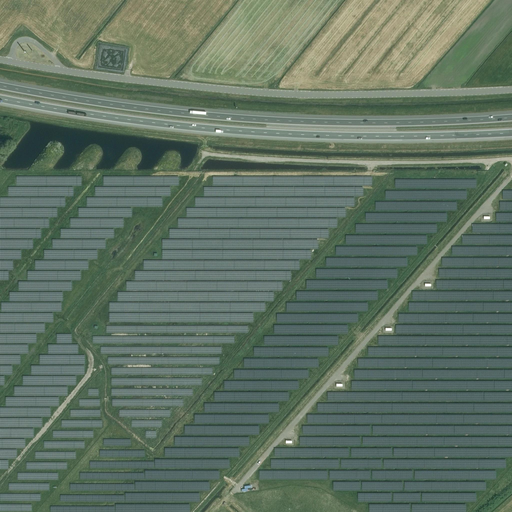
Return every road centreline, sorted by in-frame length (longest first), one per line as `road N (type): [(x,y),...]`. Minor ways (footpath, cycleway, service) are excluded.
road 1 (motorway): [(511,117),(273,120),(0,85)]
road 2 (motorway): [(0,98),(244,131),(511,133)]
road 3 (unclassified): [(397,94),(239,91),(63,70)]
road 4 (unclassified): [(511,158),(350,163),(207,155)]
